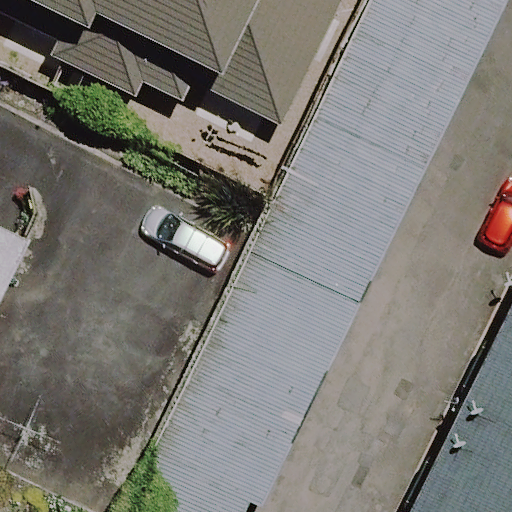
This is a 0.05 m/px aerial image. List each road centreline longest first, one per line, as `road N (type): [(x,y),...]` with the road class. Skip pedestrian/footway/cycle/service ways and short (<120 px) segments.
road 1 (unknown): [(231,511),(511,92)]
road 2 (unknown): [(0,107),(67,143),(141,213),(148,279),(107,342)]
